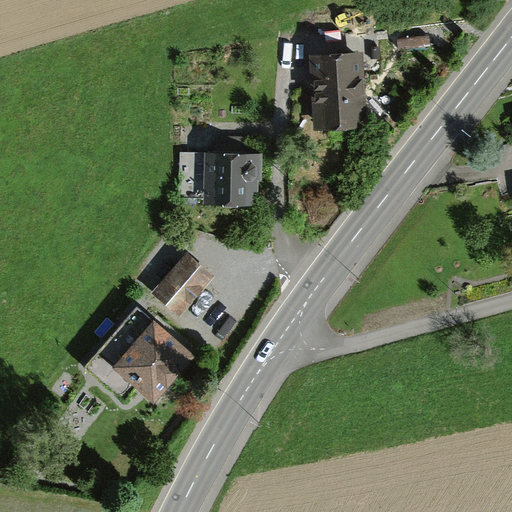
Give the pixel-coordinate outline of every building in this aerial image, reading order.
[(310,62),(313,133),(358,131),(354,59),(310,62)] [(178,202),(201,202),(201,207),(253,206),(252,163),(204,164),(204,158),(178,158),(178,202)] [(152,293),(181,317),(215,276),(187,252),(152,293)] [(208,316),(222,300),(211,290),(196,306),(208,316)] [(142,402),(183,355),(133,312),(82,370),(115,398),(125,387),(142,402)]
